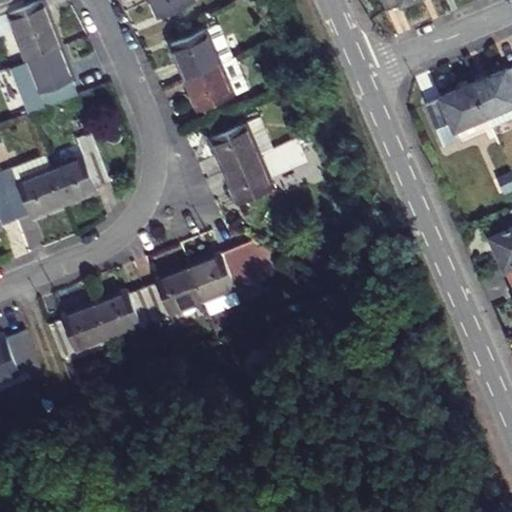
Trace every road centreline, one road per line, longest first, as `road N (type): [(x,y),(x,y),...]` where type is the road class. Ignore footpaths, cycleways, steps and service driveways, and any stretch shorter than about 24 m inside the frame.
road 1 (residential): [(0,288),(110,245),(149,193),(149,121),(93,0)]
road 2 (tertiary): [(511,421),(362,75)]
road 3 (track): [(25,278),(116,511)]
road 4 (residential): [(362,75),(511,11)]
